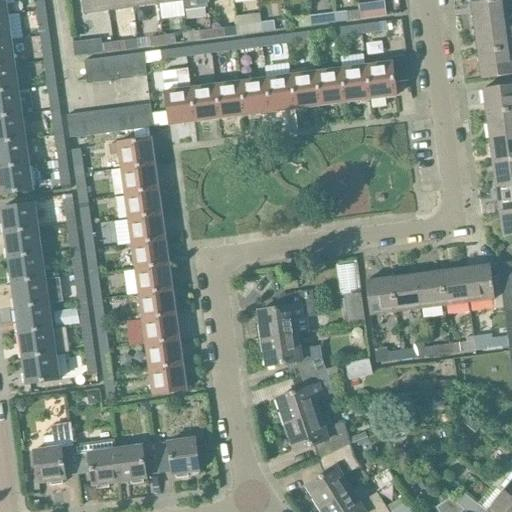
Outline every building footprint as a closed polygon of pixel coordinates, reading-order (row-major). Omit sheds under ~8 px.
[(5,0),(0,0),(0,17),(8,16),(5,0)] [(34,0),(37,12),(47,11),(45,0),(34,0)] [(109,12),(107,0),(81,0),(84,15),(109,12)] [(107,0),(109,12),(134,9),(132,0),(107,0)] [(132,0),(134,9),(159,5),(157,0),(132,0)] [(183,2),(184,11),(208,8),(207,0),(183,0),(184,2),(183,2)] [(506,0),(500,0),(472,4),(475,29),(510,24),(506,0)] [(359,11),(360,20),(386,16),(384,1),(358,5),(359,11)] [(37,12),(40,37),(50,35),(47,11),(37,12)] [(346,13),(347,22),(360,20),(359,11),(346,13)] [(310,17),(311,26),(335,23),(334,13),(310,17)] [(237,27),(238,36),(262,33),(261,23),(260,14),(235,17),(237,27)] [(0,17),(0,42),(12,41),(8,16),(0,17)] [(311,26),(310,17),(297,18),(299,28),(311,26)] [(261,23),(262,33),(275,31),(273,22),(261,23)] [(361,25),(362,35),(388,32),(386,22),(361,25)] [(475,29),(479,53),(511,48),(511,36),(510,24),(475,29)] [(362,35),(361,25),(336,29),(337,38),(362,35)] [(225,28),(213,30),(214,39),(226,37),(225,28)] [(337,38),(336,29),(311,32),(312,41),(337,38)] [(214,39),(213,30),(199,32),(200,41),(214,39)] [(312,41),(311,32),(286,35),(287,45),(312,41)] [(163,36),(164,46),(176,44),(175,34),(163,36)] [(40,37),(44,62),(54,60),(50,35),(40,37)] [(287,45),(286,35),(261,38),(262,48),(287,45)] [(164,46),(163,36),(149,38),(151,48),(164,46)] [(262,48),(261,38),(236,42),(237,51),(262,48)] [(113,42),(115,52),(138,49),(137,40),(113,42)] [(0,42),(0,67),(15,66),(12,41),(0,42)] [(80,44),(81,57),(115,52),(113,42),(101,44),(100,42),(80,44)] [(237,51),(236,42),(211,45),(212,54),(237,51)] [(212,54),(211,45),(186,48),(187,58),(212,54)] [(144,53),(147,73),(155,72),(153,62),(187,58),(186,48),(144,53)] [(482,78),(511,74),(511,48),(479,53),(482,78)] [(132,55),(135,78),(147,77),(147,73),(144,53),(132,55)] [(120,56),(123,80),(135,78),(132,55),(120,56)] [(108,58),(111,81),(123,80),(120,56),(108,58)] [(366,65),(371,100),(397,96),(395,83),(409,81),(406,56),(390,58),(390,62),(366,65)] [(96,60),(99,83),(111,81),(108,58),(96,60)] [(44,62),(47,86),(57,85),(54,60),(44,62)] [(99,83),(96,60),(84,61),(87,84),(99,83)] [(366,65),(341,69),(346,103),(371,100),(366,65)] [(0,67),(0,92),(19,90),(15,66),(0,67)] [(177,70),(165,72),(167,91),(165,92),(170,125),(170,126),(196,122),(191,88),(190,88),(188,69),(177,70)] [(341,69),(316,72),(321,106),(346,103),(341,69)] [(316,72),(291,75),(296,109),(321,106),(316,72)] [(291,75),(266,78),(271,113),(296,109),(291,75)] [(266,78),(241,82),(246,116),(271,113),(266,78)] [(241,82),(216,85),(221,119),(246,116),(241,82)] [(47,86),(51,111),(61,110),(57,85),(47,86)] [(216,85),(191,88),(196,122),(221,119),(216,85)] [(511,85),(483,90),(486,115),(511,111),(511,85)] [(0,92),(0,118),(22,115),(19,90),(0,92)] [(139,106),(142,130),(149,129),(154,128),(154,127),(151,106),(151,105),(139,106)] [(127,108),(130,131),(134,131),(142,130),(139,106),(127,108)] [(115,109),(118,133),(130,131),(127,108),(115,109)] [(103,111),(106,134),(118,133),(115,109),(103,111)] [(51,111),(54,136),(64,134),(61,110),(51,111)] [(91,113),(94,136),(106,134),(103,111),(91,113)] [(490,139),(511,136),(511,111),(486,115),(490,139)] [(79,114),(82,138),(94,136),(91,113),(79,114)] [(82,138),(79,114),(67,116),(70,139),(82,138)] [(0,118),(0,143),(26,140),(22,115),(0,118)] [(119,154),(121,170),(154,165),(151,140),(150,140),(149,129),(142,130),(134,131),(135,142),(117,144),(108,146),(110,156),(119,154)] [(58,160),(58,161),(68,159),(64,134),(54,136),(56,152),(55,152),(56,160),(58,160)] [(493,164),(511,160),(511,136),(490,139),(493,164)] [(0,143),(0,168),(29,165),(26,140),(0,143)] [(75,177),(84,175),(81,149),(71,151),(75,177)] [(61,187),(71,185),(68,159),(58,161),(61,187)] [(496,188),(511,185),(511,160),(493,164),(496,188)] [(0,168),(0,194),(33,190),(31,179),(29,165),(0,168)] [(121,170),(125,195),(158,190),(154,165),(121,170)] [(86,184),(84,175),(75,177),(78,202),(88,200),(88,201),(89,201),(86,184)] [(500,213),(511,211),(511,185),(496,188),(500,213)] [(125,195),(128,220),(161,215),(158,190),(125,195)] [(66,226),(77,224),(73,199),(63,200),(66,226)] [(78,202),(82,227),(91,225),(88,201),(88,200),(78,202)] [(1,209),(5,234),(38,230),(34,204),(1,209)] [(511,236),(511,211),(500,213),(503,238),(511,236)] [(130,232),(132,245),(165,240),(161,215),(128,220),(128,221),(109,223),(111,235),(130,232)] [(77,224),(66,226),(70,251),(80,249),(77,224)] [(85,252),(95,250),(91,225),(82,227),(85,252)] [(5,234),(8,259),(41,255),(38,230),(5,234)] [(132,245),(135,270),(169,265),(165,240),(132,245)] [(80,249),(70,251),(74,276),(84,274),(80,249)] [(89,277),(99,275),(95,250),(85,252),(89,277)] [(8,259),(12,284),(45,280),(41,255),(8,259)] [(511,262),(498,265),(500,276),(511,274),(511,262)] [(135,270),(139,295),(172,291),(169,265),(135,270)] [(504,311),(503,300),(501,288),(500,279),(493,280),(491,265),(466,268),(471,303),(496,300),(497,311),(504,311)] [(441,271),(446,306),(471,303),(466,268),(441,271)] [(417,275),(421,310),(446,306),(441,271),(417,275)] [(77,301),(87,299),(84,274),(74,276),(77,301)] [(511,274),(500,276),(500,279),(501,288),(511,286),(511,274)] [(92,302),(102,300),(99,275),(89,277),(92,302)] [(392,278),(397,313),(421,310),(417,275),(392,278)] [(397,313),(392,278),(367,281),(371,316),(397,313)] [(12,284),(16,309),(48,305),(45,280),(12,284)] [(511,286),(501,288),(503,300),(511,298),(511,286)] [(139,295),(142,320),(176,316),(172,291),(139,295)] [(313,292),(285,295),(287,308),(260,312),(264,339),(298,334),(309,333),(307,318),(316,316),(313,292)] [(511,298),(503,300),(504,311),(511,310),(511,298)] [(81,326),(90,324),(87,299),(77,301),(81,326)] [(96,327),(106,325),(102,300),(92,302),(96,327)] [(16,309),(19,334),(52,330),(48,305),(16,309)] [(142,320),(146,345),(179,341),(176,316),(142,320)] [(84,351),(94,349),(90,324),(81,326),(84,351)] [(99,352),(109,350),(106,325),(96,327),(99,352)] [(52,330),(19,334),(23,359),(56,355),(68,353),(65,328),(52,330)] [(298,334),(264,339),(268,368),(299,364),(303,377),(326,370),(324,363),(320,346),(300,349),(300,348),(298,334)] [(501,348),(499,338),(486,340),(486,337),(475,338),(477,351),(488,350),(501,348)] [(146,345),(149,370),(183,366),(179,341),(146,345)] [(451,345),(452,354),(467,352),(466,343),(451,345)] [(434,357),(452,354),(451,345),(433,347),(434,357)] [(94,349),(84,351),(87,377),(98,376),(94,349)] [(374,351),(376,364),(403,361),(402,351),(389,353),(388,349),(374,351)] [(103,377),(113,375),(109,350),(99,352),(103,377)] [(403,361),(414,359),(413,350),(402,351),(403,361)] [(26,385),(59,380),(56,355),(23,359),(26,385)] [(153,396),(186,391),(183,366),(149,370),(153,396)] [(279,400),(288,426),(319,415),(319,414),(315,402),(325,398),(325,397),(335,394),(329,377),(338,374),(337,367),(326,370),(303,377),(307,390),(279,400)] [(113,375),(103,377),(107,402),(116,400),(113,375)] [(19,412),(24,412),(27,408),(25,403),(20,403),(17,407),(19,412)] [(326,443),(329,455),(351,446),(351,447),(367,440),(365,433),(349,439),(344,422),(332,426),(328,411),(319,414),(319,415),(288,426),(296,452),(326,443)] [(61,481),(65,481),(65,478),(78,476),(74,445),(71,425),(52,428),(53,438),(45,439),(46,449),(34,451),(39,484),(50,482),(51,487),(62,485),(61,481)] [(176,476),(177,479),(189,477),(188,474),(200,472),(195,439),(168,441),(169,443),(155,444),(159,474),(172,473),(172,477),(176,476)] [(96,488),(97,491),(110,489),(109,485),(120,484),(116,449),(115,440),(74,445),(78,476),(91,474),(93,488),(96,488)] [(131,482),(131,485),(143,484),(143,481),(146,479),(146,476),(159,474),(155,444),(142,446),(142,445),(116,449),(120,484),(131,482)] [(309,486),(322,508),(350,491),(343,479),(361,468),(354,456),(351,447),(351,446),(329,455),(333,470),(309,486)] [(504,492),(511,498),(511,460),(509,463),(507,462),(490,483),(502,494),(504,492)] [(322,508),(324,511),(388,511),(377,493),(359,505),(350,491),(322,508)] [(511,511),(511,498),(504,492),(502,494),(487,511),(463,492),(457,500),(470,511),(511,511)] [(470,511),(457,500),(455,502),(452,498),(450,500),(449,499),(436,509),(438,511),(470,511)]
